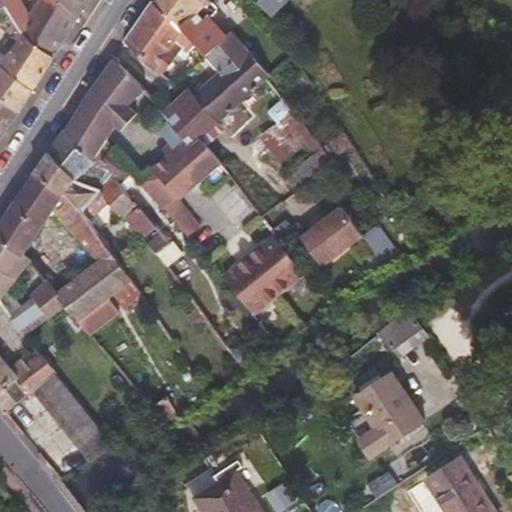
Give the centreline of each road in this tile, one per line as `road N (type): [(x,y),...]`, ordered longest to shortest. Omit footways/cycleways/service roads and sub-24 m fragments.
road 1 (tertiary): [(0,175),(109,0)]
road 2 (residential): [(511,441),(432,319)]
